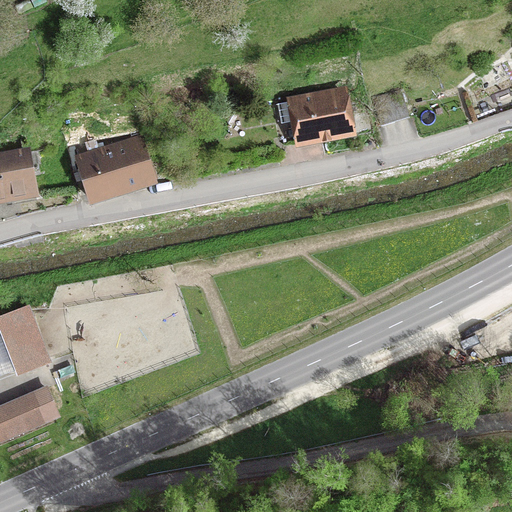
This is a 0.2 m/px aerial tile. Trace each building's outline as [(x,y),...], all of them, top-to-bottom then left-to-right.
[(379,127),(407,118),(398,90),(371,99),(379,127)] [(274,105),(280,134),(296,130),(299,144),(348,134),(340,92),(274,105)] [(89,200),(156,180),(144,142),(142,143),(142,141),(77,161),(81,176),(89,200)] [(0,199),(11,197),(33,193),(25,153),(0,157),(0,199)] [(43,364),(22,310),(0,318),(0,329),(17,373),(43,364)] [(34,399),(0,413),(0,443),(45,424),(34,399)]
